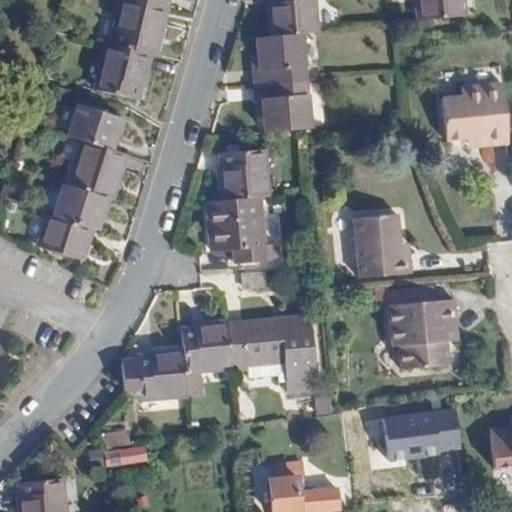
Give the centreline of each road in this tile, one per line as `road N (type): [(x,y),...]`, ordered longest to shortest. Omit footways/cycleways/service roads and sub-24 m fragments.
road 1 (residential): [(0,455),(123,312),(220,0)]
road 2 (unknown): [(0,283),(107,337)]
